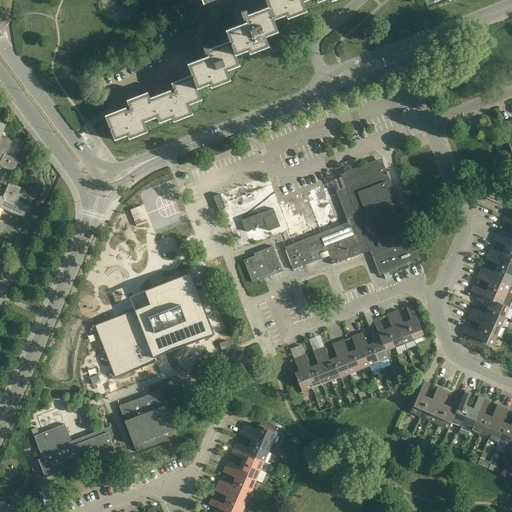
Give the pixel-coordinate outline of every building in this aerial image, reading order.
[(308,0),(266,0),(269,6),(274,20),(287,15),(288,19),(307,11),(304,2),(308,0)] [(278,31),(274,20),(269,6),(248,14),(246,9),(241,11),(242,15),(238,16),(241,24),(226,29),(231,41),(236,55),(249,50),(250,53),(269,46),(265,36),(278,31)] [(240,66),(236,55),(231,41),(210,48),(208,44),(203,46),(204,50),(200,51),(203,58),(188,64),(193,75),(195,82),(198,89),(211,84),(212,88),(231,80),(228,71),(240,66)] [(202,100),(198,89),(195,82),(193,75),(172,83),(173,86),(169,88),(170,91),(150,98),(158,118),(157,118),(160,124),(173,119),(174,122),(193,115),(190,105),(202,100)] [(145,123),(157,118),(158,118),(150,98),(148,92),(127,100),(128,103),(124,105),(126,108),(105,116),(115,141),(128,136),(129,139),(149,132),(145,123)] [(0,165),(14,172),(20,160),(7,155),(13,141),(2,136),(1,136),(0,139),(0,165)] [(421,260),(413,241),(383,162),(345,176),(366,229),(363,231),(370,250),(373,257),(380,275),(383,274),(388,272),(421,260)] [(0,207),(18,215),(24,218),(30,206),(16,200),(21,188),(10,183),(2,200),(0,199),(0,207)] [(219,194),(213,197),(218,210),(224,208),(219,194)] [(0,221),(0,207),(0,235),(12,240),(14,235),(11,233),(13,227),(0,221)] [(273,208),(239,218),(244,233),(235,236),(238,247),(261,240),(257,227),(265,224),(267,230),(279,226),(273,208)] [(511,230),(511,219),(504,216),(502,221),(511,225),(511,230),(511,231),(511,230)] [(511,241),(511,230),(511,231),(510,236),(508,235),(509,233),(498,229),(496,234),(511,241)] [(353,234),(343,238),(351,258),(361,254),(353,234)] [(511,252),(511,241),(496,234),(493,240),(504,245),(505,243),(506,244),(504,249),(511,252)] [(343,238),(334,241),(342,261),(351,258),(343,238)] [(313,239),(286,251),(293,270),(321,259),(319,254),(313,239)] [(333,265),(342,261),(334,241),(325,245),(327,251),(333,265)] [(275,275),(273,269),(280,267),(272,247),(265,249),(253,254),(254,256),(243,260),(252,284),(259,281),(260,283),(265,281),(264,279),(275,275)] [(490,248),(487,253),(511,263),(511,252),(504,249),(501,254),(500,254),(501,252),(490,248)] [(511,274),(511,263),(487,253),(485,259),(496,263),(496,262),(498,263),(496,268),(511,274)] [(482,266),(479,272),(511,286),(511,282),(511,274),(496,268),(493,273),(492,272),(492,271),(482,266)] [(144,267),(133,272),(137,282),(149,278),(144,267)] [(511,286),(479,272),(477,278),(487,282),(488,281),(490,281),(487,287),(511,298),(511,286)] [(152,308),(97,329),(117,381),(158,365),(156,361),(217,338),(193,276),(163,288),(147,294),(152,308)] [(471,291),(478,294),(509,308),(511,302),(511,298),(487,287),(485,292),(483,291),(484,290),(474,285),(471,291)] [(489,304),(486,309),(505,318),(509,308),(478,294),(475,300),(486,305),(487,303),(489,304)] [(412,319),(406,321),(414,340),(424,336),(412,304),(406,307),(410,318),(411,317),(412,319)] [(501,327),(505,318),(486,309),(484,315),(482,314),(483,312),(472,308),(469,314),(501,327)] [(404,344),(414,340),(406,321),(401,323),(401,321),(402,321),(398,310),(392,312),(404,344)] [(395,348),(404,344),(392,312),(387,314),(391,325),(393,324),(393,326),(387,328),(395,348)] [(497,337),(501,327),(469,314),(467,319),(478,324),(479,322),(481,323),(478,328),(497,337)] [(385,351),(395,348),(387,328),(382,330),(381,329),(383,328),(379,317),(373,319),(376,327),(385,351)] [(492,346),(497,337),(478,328),(476,333),(474,332),(475,331),(464,326),(461,332),(492,346)] [(385,351),(376,327),(370,329),(374,340),(376,340),(377,341),(371,344),(378,362),(388,359),(385,351)] [(357,334),(369,366),(371,372),(380,368),(378,362),(371,344),(366,345),(365,344),(367,343),(363,332),(357,334)] [(359,370),(369,366),(357,334),(351,336),(355,347),(357,347),(358,349),(352,351),(359,370)] [(350,373),(359,370),(352,351),(347,353),(346,351),(348,350),(343,339),(338,342),(350,373)] [(220,343),(222,350),(230,347),(229,344),(227,340),(223,342),(220,343)] [(340,377),(350,373),(338,342),(332,344),(336,355),(338,354),(338,356),(333,358),(340,377)] [(331,381),(340,377),(333,358),(328,361),(327,359),(329,358),(324,347),(319,349),(331,381)] [(321,384),(331,381),(319,349),(313,351),(317,363),(318,362),(319,364),(314,366),(321,384)] [(312,388),(321,384),(314,366),(309,368),(308,366),(310,365),(305,354),(300,356),(312,388)] [(301,392),(312,388),(300,356),(294,358),(298,370),(300,369),(301,371),(294,374),(301,392)] [(93,385),(101,382),(98,375),(90,378),(93,385)] [(410,412),(420,416),(428,398),(423,395),(424,393),(425,394),(430,384),(419,379),(411,398),(415,400),(410,412)] [(420,416),(429,420),(443,390),(437,387),(432,397),(434,398),(433,400),(428,398),(420,416)] [(159,390),(150,394),(119,406),(125,421),(124,421),(134,445),(137,452),(166,441),(163,434),(172,430),(175,429),(165,405),(159,390)] [(448,392),(443,390),(429,420),(438,424),(446,406),(441,404),(442,402),(444,402),(448,392)] [(464,390),(461,398),(451,421),(461,426),(469,407),(463,405),(464,403),(466,404),(471,393),(464,390)] [(447,429),(451,421),(461,398),(455,395),(451,405),(453,406),(452,408),(446,406),(438,424),(447,429)] [(461,426),(470,430),(483,399),(479,397),(474,407),(475,408),(475,410),(469,407),(461,426)] [(489,401),(483,399),(470,430),(479,434),(487,416),(482,413),(483,411),(484,412),(489,401)] [(479,434),(489,438),(502,407),(496,405),(492,415),(493,416),(492,418),(487,416),(479,434)] [(508,410),(502,407),(489,438),(497,442),(505,424),(500,422),(501,420),(503,420),(508,410)] [(505,424),(497,442),(507,447),(511,435),(511,419),(510,424),(511,424),(511,426),(505,424)] [(244,424),(242,429),(273,443),(277,433),(275,432),(277,426),(262,420),(260,425),(258,424),(256,431),(254,430),(255,428),(244,424)] [(66,424),(35,436),(43,457),(38,459),(45,478),(115,451),(106,428),(72,441),(66,424)] [(250,444),(269,452),(273,443),(242,429),(239,434),(250,439),(251,437),(252,438),(250,444)] [(236,442),(233,448),(265,462),(269,452),(250,444),(248,449),(246,448),(246,447),(236,442)] [(242,458),(242,456),(244,457),(241,463),(266,474),(270,464),(265,462),(233,448),(231,453),(242,458)] [(225,467),(256,481),(262,483),(266,474),(241,463),(239,469),(237,469),(238,467),(227,462),(225,467)] [(488,469),(495,472),(498,467),(491,463),(488,469)] [(233,481),(252,490),(256,481),(225,467),(223,472),(233,477),(234,475),(236,476),(233,481)] [(219,480),(217,485),(248,499),(252,490),(233,481),(231,487),(229,486),(230,485),(219,480)] [(227,494),(225,500),(244,508),(248,499),(217,485),(214,491),(225,495),(226,494),(227,494)] [(216,507),(226,511),(242,511),(244,508),(225,500),(223,505),(222,504),(222,503),(211,498),(208,504),(216,508),(216,507)]
